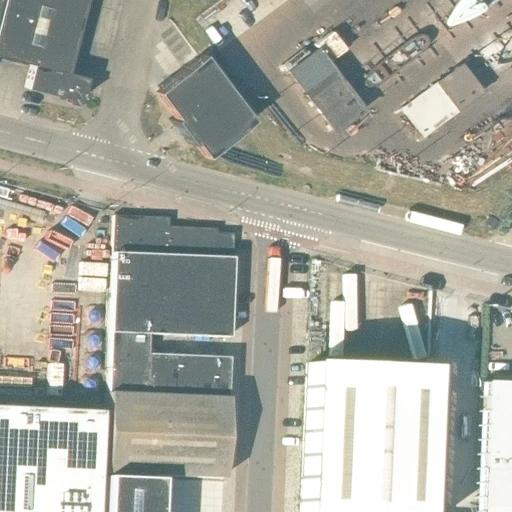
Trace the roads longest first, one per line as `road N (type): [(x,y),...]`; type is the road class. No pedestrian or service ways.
road 1 (unclassified): [(260,511),(270,265),(283,206)]
road 2 (tertiary): [(511,263),(283,206)]
road 3 (tertiary): [(283,206),(106,159)]
road 4 (unclassified): [(106,159),(152,0)]
